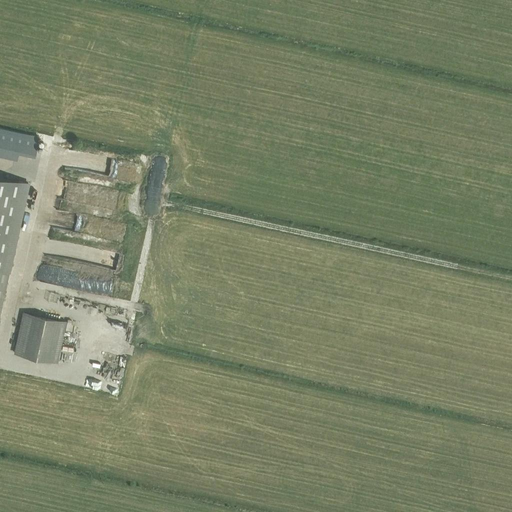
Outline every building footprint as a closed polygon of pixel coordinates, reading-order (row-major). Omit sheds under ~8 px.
[(35,155),(39,136),(0,127),(0,155),(17,159),(17,152),(35,155)] [(158,175),(152,178),(155,184),(161,181),(158,175)] [(0,313),(8,274),(4,273),(22,184),(0,179),(0,313)] [(17,237),(17,250),(26,250),(26,237),(17,237)] [(24,311),(14,353),(58,363),(67,320),(24,311)]
